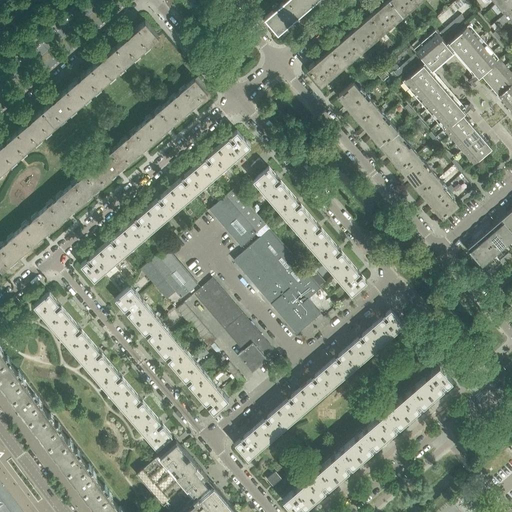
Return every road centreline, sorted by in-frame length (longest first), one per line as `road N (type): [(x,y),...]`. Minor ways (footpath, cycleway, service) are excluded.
road 1 (residential): [(49,258),(237,97)]
road 2 (residential): [(207,439),(393,278)]
road 3 (residential): [(436,248),(277,64)]
road 4 (residential): [(207,439),(49,258)]
road 5 (residential): [(237,97),(393,278)]
road 6 (residential): [(343,511),(486,388)]
road 7 (tertiary): [(0,106),(122,0)]
road 8 (residential): [(393,278),(486,388)]
road 9 (tertiary): [(99,0),(0,86)]
road 10 (residential): [(153,0),(237,97)]
